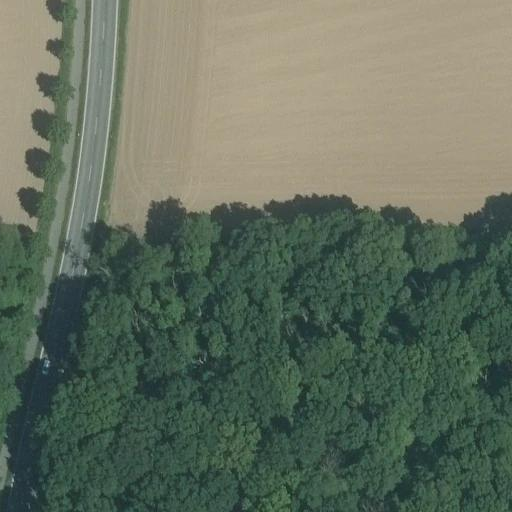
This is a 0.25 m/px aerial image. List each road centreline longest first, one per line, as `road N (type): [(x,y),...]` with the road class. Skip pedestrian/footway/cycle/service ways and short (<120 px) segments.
road 1 (secondary): [(24,511),(86,200),(103,0)]
road 2 (track): [(511,363),(52,372)]
